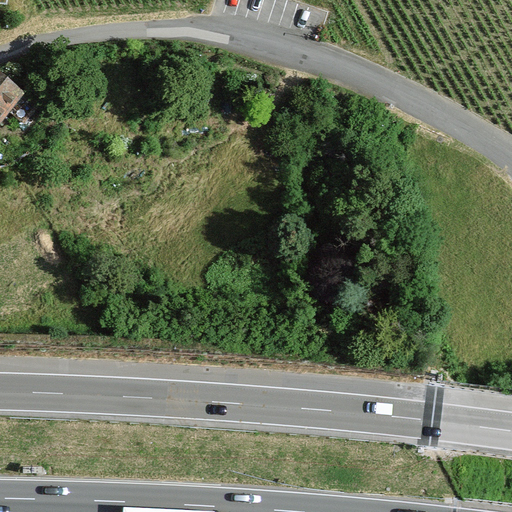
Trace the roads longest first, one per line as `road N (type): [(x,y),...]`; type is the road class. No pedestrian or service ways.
road 1 (unclassified): [(511,157),(436,110),(248,37),(84,34),(0,57)]
road 2 (motorway): [(511,429),(297,406),(0,390)]
road 3 (motorway): [(0,500),(265,511)]
